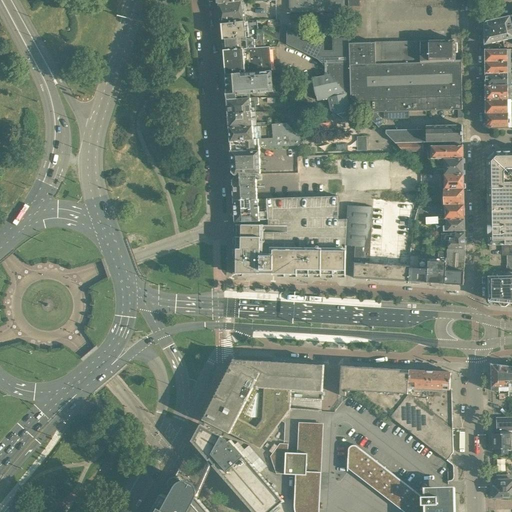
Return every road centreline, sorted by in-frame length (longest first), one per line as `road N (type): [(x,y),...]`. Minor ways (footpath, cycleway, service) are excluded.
road 1 (primary): [(107,236),(92,138),(132,0)]
road 2 (tertiary): [(5,0),(38,59),(59,127),(47,183),(23,223)]
road 3 (residential): [(215,228),(199,0)]
road 4 (residential): [(476,305),(315,288),(302,312)]
road 5 (residential): [(258,327),(271,349),(406,356),(426,342)]
road 6 (secondary): [(302,312),(167,301),(136,289)]
road 7 (secondary): [(258,327),(426,342)]
road 8 (residential): [(475,511),(475,346)]
road 9 (residential): [(476,305),(474,141)]
road 10 (primary): [(128,355),(152,358),(163,389),(136,479)]
road 11 (secondary): [(448,315),(302,312)]
road 12 (primary): [(0,485),(100,380)]
road 13 (residential): [(474,141),(474,13)]
road 14 (primary): [(70,385),(117,338),(125,281)]
